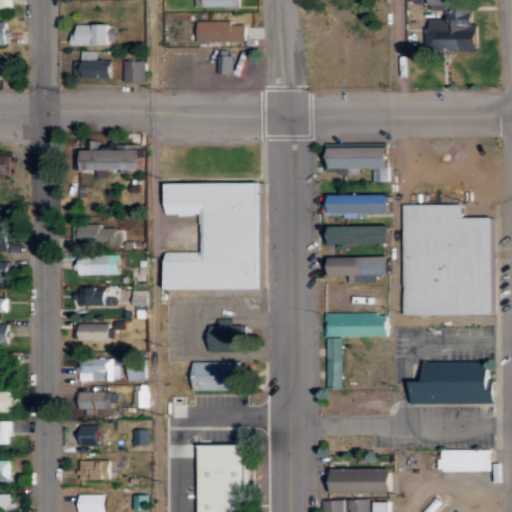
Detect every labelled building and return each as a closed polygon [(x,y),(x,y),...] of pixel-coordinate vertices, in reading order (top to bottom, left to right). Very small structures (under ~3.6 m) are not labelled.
[(428,50),(483,48),(482,23),(475,23),(474,0),(471,0),(434,0),(435,10),(446,10),(446,18),(431,19),(432,27),(427,28),(428,50)] [(0,44),(9,44),(8,20),(0,19),(0,44)] [(248,40),(247,21),(199,22),(199,41),(248,40)] [(120,149),(86,150),(86,170),(145,169),(144,144),(120,144),(120,149)] [(392,145),(327,146),(327,172),(361,172),(361,168),(375,168),(376,181),(393,181),(392,145)] [(393,213),(393,194),(332,195),(332,214),(393,213)] [(0,251),(23,252),(23,242),(10,242),(11,225),(0,224),(0,251)] [(73,243),(123,244),(124,228),(102,228),(102,224),(73,224),(73,243)] [(326,226),(326,244),(394,243),(393,225),(326,226)] [(121,275),(122,255),(79,254),(78,273),(121,275)] [(327,257),(327,276),(350,275),(351,282),(376,282),(376,275),(393,275),(393,256),(327,257)] [(0,281),(9,281),(8,260),(0,260),(0,281)] [(78,305),(118,304),(118,287),(78,288),(78,305)] [(8,297),(0,297),(0,311),(8,312),(8,297)] [(390,335),(390,312),(327,313),(328,336),(390,335)] [(0,343),(11,343),(10,321),(0,321),(0,343)] [(75,323),(75,340),(111,340),(111,323),(75,323)] [(0,380),(7,381),(7,363),(21,363),(21,352),(0,351),(0,380)] [(148,380),(147,353),(129,353),(130,380),(148,380)] [(79,358),(80,380),(118,379),(117,357),(79,358)] [(0,411),(10,411),(10,390),(0,390),(0,411)] [(114,413),(113,391),(79,392),(80,414),(114,413)] [(10,421),(0,420),(0,444),(10,444),(10,421)] [(201,511),(250,511),(250,445),(201,446),(201,511)] [(0,481),(9,481),(9,459),(0,459),(0,481)] [(113,460),(81,460),(81,480),(113,479),(113,460)] [(395,468),(335,469),(336,495),(395,494),(395,468)] [(0,511),(13,511),(14,502),(9,502),(9,494),(0,494),(0,511)] [(369,511),(369,499),(323,499),(323,511),(369,511)]
